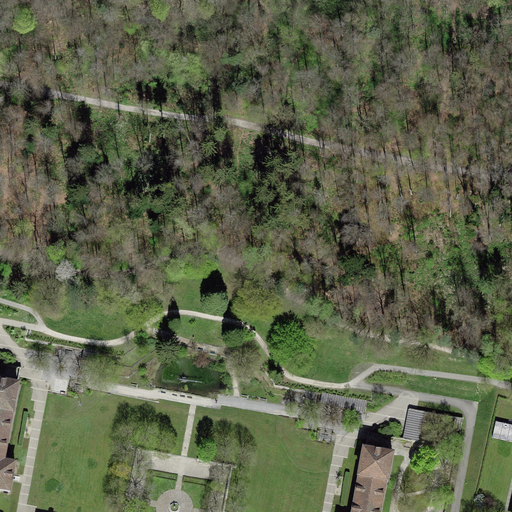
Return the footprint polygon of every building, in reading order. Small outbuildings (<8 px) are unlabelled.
[(99,353),(84,350),(82,362),(97,365),(99,353)] [(0,511),(380,511),(386,482),(388,482),(393,455),(364,450),(352,511),(0,511),(0,489),(10,492),(15,463),(4,461),(18,386),(15,385),(0,382),(0,511)] [(367,402),(328,395),(326,407),(364,415),(367,402)] [(408,410),(402,439),(411,440),(413,431),(421,432),(422,427),(424,413),(408,410)] [(446,417),(444,427),(452,429),(459,430),(461,420),(446,417)] [(511,425),(496,422),(492,439),(511,443),(511,425)]
